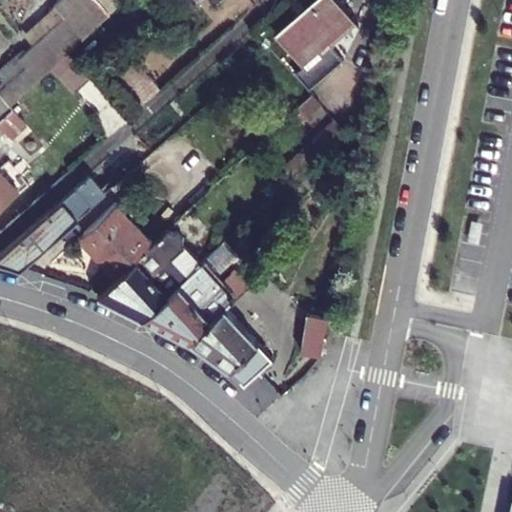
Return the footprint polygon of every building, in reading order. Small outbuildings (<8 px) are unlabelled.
[(358,21),(339,0),(308,0),(274,31),(306,68),(358,21)] [(74,25),(52,46),(60,55),(75,41),(94,24),(88,17),(76,27),(74,25)] [(98,68),(76,42),(59,58),(81,83),(98,68)] [(60,55),(52,46),(43,54),(52,63),(60,55)] [(146,97),(168,77),(144,50),(122,70),(146,97)] [(4,97),(0,100),(0,115),(11,105),(8,102),(52,63),(43,54),(1,92),(4,97)] [(311,93),(289,113),(300,125),(322,104),(311,93)] [(11,105),(0,115),(0,122),(11,134),(25,122),(11,105)] [(282,167),(292,178),(323,149),(345,128),(335,118),(312,138),(282,167)] [(0,207),(19,190),(0,169),(0,207)] [(0,259),(22,266),(106,192),(108,190),(91,172),(0,254),(0,259)] [(210,187),(176,219),(182,225),(217,193),(210,187)] [(109,255),(102,261),(116,275),(153,241),(116,203),(86,231),(109,255)] [(169,226),(153,241),(116,275),(99,292),(120,302),(145,315),(202,261),(169,226)] [(109,255),(86,231),(79,239),(102,261),(109,255)] [(224,285),(202,261),(145,315),(191,338),(228,304),(264,270),(255,261),(246,269),(239,271),(224,285)] [(228,304),(191,338),(226,363),(244,382),(274,356),(228,304)] [(320,352),(325,330),(328,313),(316,311),(309,350),(320,352)] [(0,444),(36,406),(2,374),(0,375),(0,444)] [(106,443),(144,471),(179,423),(142,396),(106,443)] [(223,511),(244,487),(220,466),(182,511),(223,511)] [(40,511),(101,511),(64,482),(40,511)]
